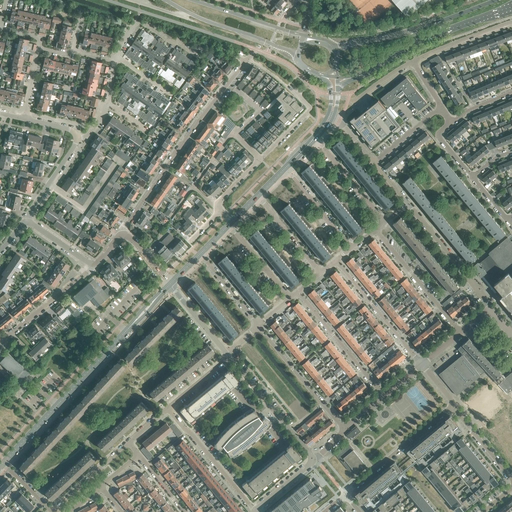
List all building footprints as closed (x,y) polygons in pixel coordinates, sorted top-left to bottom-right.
[(279,11),(282,7),(277,2),(275,4),(270,0),(268,0),(268,1),(279,11)] [(392,0),(408,17),(424,3),(427,7),(432,2),(430,0),(392,0)] [(278,12),(279,11),(268,1),(266,3),(270,6),(272,8),(270,10),(276,15),(276,14),(277,14),(279,12),(278,12)] [(15,22),(16,20),(18,10),(12,9),(10,17),(7,16),(6,22),(11,23),(12,22),(15,22)] [(27,23),(29,13),(23,11),(19,29),(22,30),(24,24),(23,24),(23,22),(27,23)] [(35,24),(38,25),(40,17),(40,15),(34,14),(30,32),(33,32),(35,26),(34,26),(35,24)] [(45,18),(41,35),(44,36),(46,30),(45,30),(45,28),(49,29),(51,19),(45,18)] [(72,27),(71,27),(68,26),(65,26),(62,25),(61,30),(73,33),(73,31),(71,30),(72,27)] [(133,42),(140,47),(149,34),(148,34),(149,33),(147,32),(147,33),(144,31),(142,30),(138,34),(143,38),(141,41),(136,38),(133,42)] [(503,31),(504,35),(507,41),(511,39),(511,31),(507,33),(505,30),(503,31)] [(88,45),(89,43),(90,35),(88,35),(88,33),(87,31),(85,31),(84,38),(81,37),(79,45),(84,46),(85,44),(88,45)] [(494,34),(496,38),(498,44),(507,41),(504,35),(499,37),(497,33),(494,34)] [(102,35),(96,34),(92,52),(95,52),(97,46),(96,46),(96,45),(100,45),(102,35)] [(145,45),(148,41),(153,44),(156,40),(154,38),(151,36),(152,35),(150,34),(150,35),(149,34),(140,47),(147,52),(150,48),(145,45)] [(58,42),(70,44),(71,42),(69,41),(69,38),(60,36),(58,41),(58,42)] [(488,36),(486,37),(487,41),(490,47),(498,44),(496,38),(491,40),(488,36)] [(107,37),(103,54),(106,55),(108,49),(107,49),(108,47),(111,48),(113,38),(107,37)] [(18,44),(36,48),(36,45),(30,43),(30,44),(29,44),(29,40),(19,38),(18,44)] [(478,40),(479,44),(481,51),(490,47),(487,41),(482,43),(480,39),(478,40)] [(155,51),(150,48),(147,52),(155,57),(163,44),(163,43),(162,42),(161,43),(158,41),(156,40),(153,44),(157,47),(155,51)] [(70,47),(70,44),(58,42),(58,41),(57,41),(56,47),(54,46),(53,49),(59,51),(60,48),(66,49),(66,46),(70,47)] [(140,47),(133,42),(131,46),(135,49),(133,53),(128,49),(125,54),(127,55),(127,56),(130,58),(129,58),(131,60),(131,59),(132,59),(140,47)] [(472,43),(469,43),(471,47),(473,54),(481,51),(479,44),(474,46),(472,43)] [(163,44),(155,57),(162,62),(164,58),(160,55),(162,51),(167,54),(170,50),(168,48),(165,46),(166,45),(164,44),(164,45),(163,44)] [(461,47),(462,51),(465,57),(473,54),(471,47),(465,49),(463,46),(461,47)] [(145,56),(147,52),(140,47),(132,59),(132,60),(133,61),(134,61),(137,63),(137,62),(139,64),(142,59),(138,56),(140,52),(145,56)] [(26,55),(25,54),(25,51),(26,51),(17,49),(16,49),(14,54),(32,58),(33,55),(27,54),(26,55)] [(165,60),(166,61),(173,66),(182,53),(181,53),(182,52),(180,51),(180,52),(177,50),(174,49),(171,53),(176,57),(173,60),(167,56),(165,60)] [(455,49),(452,50),(454,54),(456,60),(465,57),(462,51),(457,53),(455,49)] [(147,52),(145,56),(150,59),(147,62),(142,59),(139,64),(141,65),(141,66),(144,68),(143,68),(145,69),(146,69),(155,57),(147,52)] [(448,63),(456,60),(454,54),(448,56),(446,52),(444,53),(445,57),(448,63)] [(178,64),(181,60),(185,63),(189,59),(186,57),(187,57),(184,55),(184,54),(183,53),(182,54),(182,53),(173,66),(180,71),(183,67),(178,64)] [(45,68),(48,69),(50,60),(50,59),(47,58),(48,56),(42,55),(41,61),(44,62),(42,67),(43,67),(43,68),(43,69),(44,70),(45,69),(45,68)] [(53,71),(57,56),(54,56),(53,61),(50,60),(48,69),(48,70),(53,71)] [(159,65),(162,62),(155,57),(146,69),(147,69),(146,70),(148,71),(148,70),(151,72),(153,74),(157,69),(152,66),(154,62),(159,65)] [(218,57),(217,59),(229,69),(231,68),(232,66),(233,65),(226,60),(225,62),(218,57)] [(65,58),(64,63),(61,63),(59,72),(64,74),(68,59),(65,58)] [(183,67),(180,71),(187,76),(196,63),(195,63),(196,62),(194,61),(194,62),(191,60),(189,59),(185,63),(190,66),(188,70),(183,67)] [(229,69),(217,59),(215,61),(219,64),(221,66),(220,68),(226,73),(227,73),(228,71),(229,69)] [(24,66),(22,65),(23,62),(13,60),(12,66),(29,70),(30,67),(24,65),(24,66)] [(101,63),(92,60),(90,66),(108,70),(109,67),(102,66),(101,66),(101,63)] [(165,78),(173,66),(166,61),(163,65),(168,68),(165,72),(161,68),(158,73),(160,74),(160,75),(163,77),(162,77),(164,78),(165,78)] [(440,66),(441,66),(443,64),(442,61),(439,63),(438,64),(436,65),(433,67),(432,67),(437,75),(443,71),(440,66)] [(76,65),(72,64),(72,65),(70,74),(76,75),(78,65),(79,63),(76,63),(76,65)] [(218,67),(216,65),(214,68),(212,70),(216,73),(222,78),(222,77),(223,77),(224,76),(225,74),(218,68),(217,68),(218,67)] [(170,81),(172,83),(175,78),(170,75),(173,71),(178,75),(180,71),(173,66),(165,78),(165,79),(166,80),(167,80),(170,82),(170,81)] [(254,77),(253,79),(260,70),(259,70),(256,68),(255,68),(253,67),(253,66),(252,67),(247,76),(251,78),(251,76),(252,77),(253,76),(254,77)] [(447,69),(443,71),(437,75),(442,83),(448,79),(445,74),(448,71),(447,69)] [(221,80),(221,79),(222,78),(216,73),(212,70),(209,74),(218,82),(219,81),(220,81),(221,80)] [(260,70),(253,79),(257,82),(258,80),(259,81),(259,80),(260,81),(259,83),(266,74),(262,72),(262,73),(259,71),(260,70)] [(178,88),(179,88),(187,76),(180,71),(178,75),(182,78),(180,81),(175,78),(172,83),(174,84),(174,85),(177,87),(176,87),(178,88)] [(23,77),(24,74),(20,73),(14,72),(13,78),(18,79),(18,82),(24,83),(25,78),(23,77)] [(89,77),(106,82),(107,79),(101,77),(101,78),(99,77),(100,74),(99,74),(90,72),(89,77)] [(123,93),(126,89),(134,77),(134,76),(134,75),(133,74),(132,75),(129,73),(127,72),(124,76),(128,80),(126,83),(123,82),(118,89),(121,92),(123,93)] [(266,75),(266,74),(259,83),(263,86),(264,85),(265,85),(266,86),(265,87),(265,88),(272,79),(269,76),(268,77),(266,75)] [(204,79),(208,82),(214,87),(215,86),(216,85),(217,83),(212,78),(211,79),(207,75),(204,79)] [(138,86),(141,82),(139,80),(136,78),(137,77),(135,76),(135,77),(134,77),(126,89),(133,94),(135,90),(131,87),(133,83),(138,86)] [(508,76),(503,78),(505,85),(511,83),(508,76)] [(419,111),(428,103),(411,84),(412,83),(407,77),(390,91),(389,91),(381,98),(383,101),(388,107),(400,97),(400,96),(404,93),(419,111)] [(451,77),(448,79),(442,83),(447,90),(453,86),(450,82),(453,79),(451,77)] [(503,78),(497,81),(500,87),(505,85),(503,78)] [(272,79),(265,88),(268,90),(269,89),(270,90),(271,89),(272,90),(270,92),(271,92),(278,84),(275,81),(274,82),(272,80),(272,79)] [(43,84),(42,87),(52,89),(54,84),(44,81),(42,81),(41,83),(43,84)] [(500,87),(497,81),(492,83),(495,89),(500,87)] [(143,83),(141,82),(138,86),(143,90),(140,93),(135,90),(133,94),(140,99),(148,86),(148,85),(147,84),(146,85),(143,83)] [(213,88),(214,87),(208,82),(205,86),(210,91),(212,90),(213,89),(213,88)] [(98,89),(97,89),(97,85),(88,83),(86,88),(86,89),(104,93),(105,90),(99,88),(98,89)] [(193,83),(191,85),(197,89),(207,96),(208,94),(209,94),(210,93),(210,92),(200,85),(198,87),(193,83)] [(492,83),(487,85),(489,92),(495,89),(492,83)] [(275,97),(275,98),(284,89),(281,86),(280,87),(278,85),(278,84),(271,92),(274,95),(275,94),(276,95),(276,94),(277,95),(275,97)] [(456,84),(453,86),(447,90),(452,98),(458,94),(455,89),(458,86),(456,84)] [(489,92),(487,85),(481,87),(484,94),(489,92)] [(140,99),(147,104),(150,100),(145,97),(147,93),(152,96),(155,92),(153,90),(150,88),(151,87),(149,86),(149,87),(148,86),(140,99)] [(470,92),(473,99),(479,96),(476,90),(475,87),(472,88),(474,91),(470,92)] [(481,87),(476,90),(479,96),(484,94),(481,87)] [(103,96),(104,93),(86,89),(86,88),(83,88),(81,93),(91,96),(92,92),(97,94),(103,96)] [(206,98),(207,97),(207,96),(197,89),(196,91),(195,91),(191,88),(190,89),(194,93),(204,100),(205,98),(206,98)] [(130,98),(133,94),(126,89),(123,93),(121,96),(117,101),(118,102),(117,102),(119,103),(122,105),(122,104),(124,106),(127,101),(125,99),(125,98),(125,97),(124,96),(125,94),(130,98)] [(283,111),(277,116),(279,119),(280,119),(286,125),(285,124),(286,123),(287,124),(290,121),(289,120),(290,119),(291,120),(294,117),(293,116),(297,112),(298,113),(297,112),(302,108),(303,106),(301,104),(300,106),(294,100),(294,99),(292,97),(293,96),(292,97),(289,94),(289,95),(287,94),(288,93),(285,90),(284,91),(283,90),(284,89),(275,98),(281,103),(277,107),(281,110),(282,110),(283,111)] [(6,101),(9,101),(11,92),(6,90),(3,102),(5,103),(6,101)] [(41,95),(40,98),(50,100),(51,95),(39,92),(39,94),(41,95)] [(154,103),(150,100),(147,104),(154,109),(162,96),(162,95),(161,94),(160,95),(158,93),(157,93),(155,92),(152,96),(157,99),(154,103)] [(461,92),(458,94),(452,98),(457,105),(463,102),(463,101),(463,102),(459,97),(463,94),(461,92)] [(193,94),(196,97),(195,99),(201,104),(202,104),(203,102),(202,102),(204,100),(194,93),(193,94)] [(22,95),(17,94),(16,94),(14,106),(16,107),(17,105),(20,105),(21,100),(24,100),(25,94),(22,94),(22,95)] [(133,94),(130,98),(135,101),(132,105),(127,101),(124,106),(127,107),(126,108),(129,110),(130,111),(131,111),(140,99),(133,94)] [(165,97),(164,96),(163,97),(162,96),(154,109),(161,114),(164,110),(159,107),(162,103),(166,106),(169,102),(167,100),(165,98),(165,97)] [(189,107),(196,112),(197,109),(198,108),(188,100),(185,97),(183,99),(188,103),(186,105),(189,107)] [(190,98),(188,100),(198,108),(199,106),(200,106),(201,105),(201,104),(195,99),(193,101),(190,98)] [(144,107),(147,104),(140,99),(131,111),(132,112),(131,112),(133,113),(136,115),(136,114),(139,116),(142,111),(137,108),(140,104),(144,107)] [(353,118),(350,120),(352,123),(353,122),(353,123),(356,127),(358,129),(361,133),(363,135),(366,139),(368,141),(372,146),(378,142),(380,140),(381,139),(373,130),(367,123),(366,121),(364,119),(367,116),(370,121),(374,118),(383,111),(384,112),(386,110),(385,109),(378,100),(377,101),(375,103),(373,104),(371,106),(369,108),(367,109),(366,110),(365,109),(362,112),(360,113),(361,115),(360,115),(356,118),(355,117),(353,118)] [(504,101),(501,102),(504,111),(507,110),(509,113),(511,112),(510,109),(508,103),(506,103),(504,101)] [(498,114),(504,111),(501,102),(497,104),(498,107),(496,108),(498,114)] [(46,111),(47,106),(35,103),(35,105),(37,106),(36,109),(46,111)] [(61,105),(61,107),(60,110),(57,109),(56,115),(61,117),(61,115),(65,116),(65,114),(67,106),(61,104),(61,105)] [(147,104),(144,107),(149,111),(146,114),(142,111),(139,116),(141,117),(141,118),(143,120),(144,121),(145,121),(154,109),(147,104)] [(180,105),(179,107),(192,116),(193,115),(195,112),(189,108),(187,110),(183,107),(180,105)] [(78,107),(73,106),(70,118),(72,118),(73,116),(76,117),(78,107)] [(492,106),(489,107),(492,116),(498,114),(496,108),(494,108),(492,106)] [(181,115),(183,116),(189,120),(190,120),(190,119),(190,118),(192,116),(179,107),(178,109),(183,113),(181,115)] [(492,116),(489,107),(485,109),(486,112),(484,113),(487,118),(492,116)] [(87,121),(88,116),(88,113),(89,111),(84,110),(84,109),(81,121),(83,122),(84,120),(87,121)] [(159,117),(161,114),(154,109),(145,121),(146,121),(145,122),(147,123),(147,122),(150,124),(151,124),(153,126),(156,121),(151,118),(154,114),(159,117)] [(480,111),(477,112),(481,121),(487,118),(484,113),(482,113),(480,111)] [(213,115),(214,115),(213,116),(222,123),(229,128),(225,132),(228,135),(235,125),(223,113),(221,115),(216,112),(215,113),(213,115)] [(481,121),(477,112),(473,114),(475,117),(472,118),(475,124),(475,123),(481,121)] [(189,120),(183,116),(181,117),(177,115),(175,114),(174,115),(176,116),(186,124),(187,122),(188,122),(189,121),(189,120)] [(177,123),(183,128),(183,127),(184,127),(185,126),(184,126),(186,124),(176,116),(175,118),(176,119),(175,121),(177,123)] [(219,126),(222,123),(213,116),(212,117),(212,116),(211,118),(211,119),(210,119),(219,126)] [(109,125),(112,128),(117,120),(117,119),(116,118),(115,119),(112,117),(105,127),(107,128),(109,125)] [(182,129),(183,128),(177,123),(171,119),(170,121),(176,125),(174,127),(180,132),(180,131),(181,131),(182,130),(182,129)] [(217,130),(219,126),(210,119),(210,120),(209,120),(208,122),(208,123),(217,130)] [(272,122),(274,124),(281,130),(280,129),(282,127),(283,128),(286,125),(280,119),(279,119),(278,120),(277,120),(276,119),(272,122)] [(116,130),(114,133),(115,134),(123,124),(120,122),(120,121),(118,120),(118,121),(117,120),(112,128),(116,130)] [(463,120),(460,123),(466,130),(471,126),(472,126),(467,121),(465,122),(463,120)] [(457,125),(459,128),(457,129),(461,134),(466,130),(460,123),(457,125)] [(119,133),(123,135),(128,128),(127,127),(128,127),(127,126),(126,126),(123,124),(115,134),(117,136),(119,133)] [(205,126),(204,128),(213,135),(215,133),(213,131),(214,129),(207,124),(207,125),(206,125),(205,126)] [(268,129),(269,130),(269,129),(276,136),(276,135),(275,135),(277,132),(278,133),(281,130),(274,124),(273,125),(272,125),(271,126),(271,125),(268,128),(268,129)] [(132,133),(133,131),(130,129),(130,128),(129,127),(128,128),(123,135),(126,137),(124,141),(126,142),(132,133)] [(215,133),(213,135),(204,128),(203,129),(202,130),(201,131),(201,132),(206,135),(208,137),(210,135),(214,138),(217,135),(215,133)] [(453,128),(450,131),(457,138),(461,134),(457,129),(456,131),(453,128)] [(165,131),(167,132),(176,138),(177,136),(179,134),(178,134),(172,129),(171,132),(167,129),(165,131)] [(263,134),(264,135),(270,141),(270,140),(272,138),(275,136),(276,136),(269,129),(269,130),(268,131),(267,130),(266,131),(263,134)] [(7,144),(13,145),(16,132),(10,130),(8,137),(5,137),(3,146),(6,147),(7,144)] [(457,138),(450,131),(447,133),(449,136),(447,137),(452,143),(452,142),(457,138)] [(23,133),(16,132),(13,145),(19,147),(19,150),(22,150),(24,141),(21,140),(23,133)] [(166,134),(162,132),(161,133),(173,142),(174,140),(175,140),(176,138),(167,132),(166,134)] [(199,134),(198,136),(207,143),(209,141),(204,137),(206,135),(201,132),(200,133),(199,134)] [(418,133),(416,134),(419,138),(423,143),(430,137),(426,132),(425,132),(426,132),(421,136),(418,133)] [(135,135),(132,133),(126,142),(125,143),(127,145),(129,142),(132,144),(137,137),(137,136),(137,135),(136,135),(135,135)] [(166,139),(164,141),(170,146),(170,145),(171,145),(172,144),(173,142),(161,133),(160,133),(159,135),(166,139)] [(26,145),(32,147),(35,136),(28,134),(27,141),(24,140),(24,141),(22,150),(21,151),(25,152),(26,145)] [(94,140),(101,145),(103,146),(105,143),(107,144),(108,142),(98,135),(95,138),(94,139),(94,140)] [(258,140),(259,140),(265,146),(264,145),(267,143),(267,144),(270,141),(264,135),(262,136),(262,135),(261,136),(260,135),(257,138),(258,140)] [(38,150),(40,150),(41,151),(43,144),(40,144),(41,137),(35,136),(32,147),(38,148),(38,150)] [(138,137),(137,137),(132,144),(136,146),(134,149),(135,151),(143,140),(139,138),(140,137),(138,136),(138,137)] [(204,147),(207,143),(198,136),(197,137),(196,137),(195,138),(195,139),(195,140),(200,143),(204,147)] [(505,137),(500,139),(503,145),(508,143),(505,137)] [(409,140),(412,143),(416,148),(423,143),(419,138),(414,141),(411,139),(409,140)] [(46,150),(51,151),(53,140),(47,139),(46,144),(43,143),(43,144),(41,151),(41,152),(46,153),(46,150)] [(170,146),(164,141),(163,140),(161,143),(156,139),(155,141),(167,150),(169,148),(170,147),(170,146)] [(497,148),(503,145),(500,139),(494,141),(497,147),(497,148)] [(51,151),(52,151),(55,154),(60,155),(61,148),(58,147),(60,142),(53,140),(51,151)] [(93,142),(90,146),(92,147),(101,153),(102,151),(99,149),(101,145),(94,140),(94,141),(93,140),(92,142),(93,142)] [(166,151),(167,150),(155,141),(154,140),(153,142),(158,146),(156,148),(165,154),(167,151),(166,151)] [(265,146),(259,140),(258,140),(257,141),(256,141),(256,142),(254,140),(251,144),(259,151),(260,152),(260,151),(259,151),(261,148),(262,149),(265,146)] [(340,154),(344,159),(351,153),(341,140),(336,144),(335,144),(334,145),(335,145),(333,146),(338,152),(337,152),(339,154),(340,154)] [(202,147),(199,144),(194,141),(193,143),(192,143),(191,144),(191,145),(199,151),(202,147)] [(497,147),(494,141),(485,145),(489,150),(491,149),(492,149),(494,148),(496,147),(497,147)] [(404,144),(402,146),(405,149),(409,154),(416,148),(412,143),(407,147),(404,144)] [(201,152),(199,151),(191,145),(190,148),(189,148),(188,149),(188,150),(193,154),(195,155),(197,152),(200,154),(201,152)] [(485,145),(481,149),(485,154),(490,151),(489,150),(485,145)] [(163,157),(165,155),(155,148),(153,150),(147,146),(146,148),(151,152),(161,159),(163,157)] [(103,154),(101,153),(92,147),(90,150),(89,150),(88,151),(89,152),(96,157),(98,159),(101,155),(102,156),(103,154)] [(395,152),(398,155),(402,160),(409,154),(405,149),(400,153),(397,150),(395,152)] [(485,154),(481,149),(476,153),(481,158),(485,154)] [(186,152),(184,155),(189,158),(192,160),(195,155),(193,154),(188,150),(186,152)] [(243,154),(240,158),(246,164),(250,160),(247,157),(249,155),(244,150),(242,152),(243,154)] [(8,155),(1,154),(0,159),(0,160),(11,163),(12,156),(19,158),(20,155),(8,152),(8,155)] [(97,163),(94,161),(96,157),(89,152),(88,153),(88,152),(87,154),(85,157),(96,165),(97,163)] [(151,152),(149,156),(159,162),(160,161),(160,160),(161,159),(151,152)] [(362,165),(351,153),(344,159),(348,164),(347,165),(349,167),(350,166),(354,172),(362,165)] [(476,153),(472,156),(476,162),(481,158),(476,153)] [(141,156),(146,159),(156,166),(157,164),(158,165),(159,163),(159,162),(149,156),(147,158),(143,155),(141,156)] [(183,157),(181,159),(188,164),(195,169),(197,167),(190,162),(192,160),(189,158),(184,155),(183,157)] [(395,166),(402,160),(398,155),(393,159),(390,156),(388,157),(391,161),(395,166)] [(155,168),(156,166),(146,159),(141,156),(140,158),(146,163),(145,165),(153,170),(154,170),(155,168)] [(435,161),(433,162),(441,172),(449,166),(446,162),(446,161),(445,159),(444,160),(441,156),(435,161)] [(472,156),(467,160),(472,166),(476,162),(472,156)] [(94,166),(96,165),(85,157),(83,161),(82,160),(81,162),(82,162),(81,163),(89,168),(91,164),(94,166)] [(240,158),(236,162),(242,168),(246,164),(240,158)] [(179,162),(178,164),(183,168),(185,169),(188,164),(181,159),(181,160),(180,160),(179,161),(179,162)] [(506,170),(511,167),(509,161),(507,162),(506,159),(502,161),(506,170)] [(9,169),(11,163),(0,160),(0,166),(5,168),(4,171),(7,171),(16,174),(16,171),(9,169)] [(388,171),(395,166),(391,161),(387,164),(383,161),(381,163),(384,166),(388,172),(388,171)] [(500,172),(506,170),(502,161),(499,162),(500,165),(498,166),(500,172)] [(34,168),(43,170),(45,164),(36,162),(34,168)] [(238,172),(242,168),(236,162),(232,166),(238,172)] [(78,168),(88,175),(90,173),(86,171),(89,168),(81,163),(80,163),(80,164),(80,165),(78,168)] [(152,172),(153,170),(145,165),(143,163),(142,165),(146,168),(144,170),(151,174),(152,172)] [(180,172),(183,168),(178,164),(178,165),(177,165),(176,166),(176,167),(175,169),(180,172)] [(222,164),(220,166),(229,176),(231,173),(234,176),(238,172),(232,166),(228,170),(222,164)] [(136,174),(146,181),(150,176),(140,169),(136,167),(134,170),(127,165),(125,167),(132,173),(133,172),(136,174)] [(365,184),(372,178),(362,165),(354,172),(359,177),(358,178),(360,180),(360,179),(365,184)] [(217,169),(223,174),(219,178),(225,185),(230,181),(227,178),(229,176),(220,166),(217,169)] [(308,180),(313,185),(320,179),(310,166),(304,170),(303,171),(302,172),(307,177),(306,178),(307,180),(308,180)] [(445,177),(449,182),(457,175),(454,171),(453,169),(452,170),(449,166),(441,172),(445,177)] [(42,176),(43,170),(34,168),(33,174),(42,176)] [(87,177),(88,175),(78,168),(76,171),(75,171),(74,172),(75,173),(74,173),(82,178),(84,175),(87,177)] [(489,170),(486,172),(492,180),(497,176),(493,171),(491,172),(489,170)] [(485,177),(483,179),(487,184),(492,180),(486,172),(483,175),(485,177)] [(82,184),(79,182),(82,178),(74,173),(74,174),(73,173),(72,175),(73,175),(71,178),(79,184),(81,186),(82,184)] [(18,184),(21,184),(32,187),(32,186),(33,186),(34,182),(33,182),(33,181),(25,179),(26,176),(19,174),(18,174),(18,178),(19,178),(18,184)] [(171,174),(168,179),(173,182),(178,186),(181,181),(171,174)] [(188,183),(191,180),(182,174),(180,177),(188,183)] [(457,175),(449,182),(458,191),(465,185),(462,181),(462,180),(461,179),(460,179),(457,175)] [(127,181),(131,184),(137,189),(140,185),(142,187),(143,186),(144,185),(144,184),(146,182),(137,176),(133,181),(132,179),(130,181),(128,179),(127,181)] [(78,186),(79,184),(71,178),(69,177),(66,180),(65,181),(65,182),(72,187),(75,184),(78,186)] [(409,190),(413,194),(420,189),(410,177),(403,183),(407,188),(408,190),(409,190)] [(221,189),(225,185),(219,178),(215,182),(221,189)] [(371,192),(375,197),(383,191),(372,178),(365,184),(369,189),(368,190),(370,192),(371,192)] [(171,185),(173,182),(168,179),(164,184),(170,187),(172,189),(173,187),(171,185)] [(318,193),(319,192),(323,197),(331,191),(320,179),(313,185),(317,190),(316,191),(318,193)] [(73,193),(70,191),(72,187),(65,182),(65,183),(64,182),(63,184),(61,188),(72,195),(73,193)] [(211,186),(217,193),(221,189),(215,182),(211,186)] [(172,189),(170,187),(164,184),(163,183),(161,186),(162,187),(161,189),(166,192),(168,194),(172,189)] [(30,193),(32,187),(21,184),(20,190),(30,193)] [(126,190),(136,197),(139,192),(136,190),(137,189),(131,184),(128,188),(125,186),(124,188),(126,190)] [(458,191),(466,201),(473,195),(470,191),(470,190),(469,189),(468,189),(465,185),(458,191)] [(213,197),(217,193),(211,186),(209,189),(207,187),(203,191),(208,196),(210,194),(213,197)] [(167,196),(164,195),(166,192),(161,189),(160,188),(158,191),(159,191),(157,193),(163,197),(170,202),(171,200),(166,197),(167,196)] [(418,201),(422,206),(429,200),(420,189),(413,194),(417,199),(416,200),(417,202),(418,201)] [(133,201),(136,197),(126,190),(123,194),(133,201)] [(10,195),(9,201),(20,204),(21,197),(16,196),(17,193),(8,191),(7,194),(10,195)] [(329,205),(334,210),(341,204),(331,191),(323,197),(327,203),(328,206),(329,205)] [(383,191),(375,197),(380,202),(379,203),(381,205),(381,204),(386,210),(387,209),(388,208),(393,203),(383,191)] [(159,202),(163,197),(157,193),(154,198),(159,202)] [(130,205),(133,201),(123,194),(122,196),(120,194),(118,197),(130,205)] [(466,201),(474,211),(481,205),(478,201),(479,200),(477,198),(476,199),(473,195),(466,201)] [(118,203),(127,209),(130,205),(118,197),(118,196),(116,198),(119,200),(118,203)] [(158,209),(161,204),(159,202),(154,198),(150,203),(158,209)] [(507,209),(511,205),(507,199),(503,203),(507,209)] [(200,207),(197,210),(204,217),(209,212),(205,208),(204,208),(203,207),(206,205),(201,200),(196,204),(200,207)] [(429,200),(422,206),(426,211),(427,213),(428,213),(432,217),(439,212),(429,200)] [(8,208),(18,210),(20,204),(9,201),(8,208)] [(115,209),(123,215),(126,210),(115,202),(113,204),(115,206),(113,208),(115,209)] [(287,219),(288,218),(292,223),(299,217),(289,204),(284,209),(284,208),(283,209),(281,210),(286,216),(285,217),(287,219)] [(352,216),(351,216),(341,204),(334,210),(338,215),(337,216),(339,218),(340,217),(344,223),(352,216)] [(49,219),(54,212),(51,210),(53,206),(51,205),(44,216),(47,218),(47,219),(48,220),(49,219)] [(97,208),(92,205),(88,211),(93,215),(97,208)] [(474,212),(482,221),(489,214),(486,210),(487,210),(485,208),(485,209),(481,205),(474,211),(474,212)] [(159,212),(153,207),(150,212),(156,216),(159,212)] [(5,210),(0,208),(0,218),(8,221),(10,214),(3,213),(4,210),(5,210)] [(196,217),(200,221),(204,217),(197,210),(195,212),(192,209),(187,213),(192,218),(195,215),(196,217)] [(139,217),(150,224),(151,222),(147,220),(151,215),(144,210),(143,213),(142,213),(139,217)] [(60,214),(62,212),(60,211),(58,214),(54,212),(49,219),(50,220),(49,220),(50,221),(51,221),(54,223),(60,214)] [(113,213),(112,216),(106,211),(104,213),(106,214),(109,216),(117,222),(118,221),(119,221),(120,220),(119,219),(120,218),(113,213)] [(162,212),(162,213),(158,216),(161,220),(160,221),(162,224),(167,220),(168,221),(171,219),(167,216),(162,212)] [(448,223),(439,212),(432,217),(436,222),(435,223),(437,224),(441,229),(448,223)] [(116,224),(117,222),(109,216),(106,214),(104,213),(103,215),(109,219),(107,222),(114,226),(114,225),(115,225),(116,224)] [(190,221),(192,218),(187,213),(183,218),(186,221),(184,223),(191,230),(195,226),(191,222),(190,221)] [(62,215),(60,214),(54,223),(53,224),(56,227),(56,228),(57,229),(58,228),(63,221),(60,218),(62,215)] [(482,221),(490,230),(497,224),(494,220),(495,219),(493,218),(489,214),(482,221)] [(91,217),(90,219),(89,220),(97,225),(101,220),(93,215),(92,216),(91,217)] [(362,229),(352,216),(344,223),(348,228),(348,229),(349,231),(350,230),(355,236),(356,234),(356,235),(357,234),(362,229)] [(151,225),(150,224),(139,217),(136,222),(137,222),(135,224),(141,229),(145,223),(147,224),(146,225),(151,228),(152,226),(151,225)] [(298,231),(302,236),(310,230),(299,217),(292,223),(296,229),(295,229),(297,231),(298,231)] [(403,235),(411,229),(401,217),(393,223),(398,228),(397,229),(399,231),(399,230),(403,235)] [(7,227),(8,221),(0,218),(0,228),(4,229),(1,228),(2,226),(7,227)] [(69,220),(67,223),(63,221),(58,228),(59,229),(58,229),(60,230),(61,230),(64,232),(71,221),(69,220)] [(73,223),(71,221),(64,232),(67,234),(67,235),(68,236),(68,235),(69,235),(74,228),(71,226),(73,223)] [(183,231),(187,235),(191,230),(184,223),(182,226),(178,222),(174,227),(179,232),(182,229),(183,230),(183,231)] [(447,235),(451,240),(458,235),(454,230),(448,223),(441,229),(445,233),(445,234),(446,236),(447,235)] [(500,239),(499,239),(506,234),(502,230),(503,229),(501,228),(497,224),(490,230),(498,241),(500,239)] [(100,230),(100,231),(107,236),(107,235),(108,235),(109,234),(109,233),(111,231),(106,227),(103,225),(100,230)] [(150,230),(157,235),(160,232),(153,226),(150,230)] [(80,227),(77,230),(74,228),(69,235),(69,236),(70,237),(71,237),(74,239),(81,229),(80,227)] [(99,233),(100,231),(100,230),(96,228),(94,230),(97,232),(93,238),(101,244),(102,243),(103,242),(103,241),(105,238),(99,233)] [(409,242),(413,247),(420,241),(411,229),(403,235),(407,240),(408,242),(409,242)] [(261,249),(268,243),(258,230),(257,231),(252,234),(251,235),(250,236),(255,242),(254,243),(256,245),(256,244),(261,249)] [(309,243),(313,249),(320,242),(310,230),(302,236),(307,241),(306,242),(308,244),(309,243)] [(78,236),(81,239),(82,239),(84,236),(88,238),(90,236),(82,231),(78,236)] [(161,242),(161,241),(160,241),(159,241),(159,242),(155,245),(159,249),(157,251),(158,251),(160,254),(164,259),(166,257),(168,259),(167,259),(168,259),(173,254),(172,253),(174,251),(177,255),(177,254),(179,253),(180,254),(181,254),(180,254),(185,249),(187,246),(187,247),(187,246),(181,240),(180,240),(181,240),(172,249),(170,247),(168,249),(166,246),(174,238),(169,233),(161,242)] [(467,246),(458,235),(451,240),(455,245),(454,246),(456,247),(460,252),(467,246)] [(24,248),(26,245),(30,247),(35,240),(34,239),(35,239),(33,238),(29,236),(22,247),(24,248)] [(508,238),(507,237),(489,252),(489,253),(490,252),(491,254),(479,264),(478,262),(472,267),(473,268),(473,269),(480,277),(481,277),(482,277),(483,276),(501,297),(500,298),(511,313),(511,240),(511,242),(507,238),(508,238)] [(35,240),(30,247),(33,250),(31,253),(33,254),(40,243),(37,241),(37,240),(36,239),(35,240)] [(90,239),(85,247),(95,253),(100,246),(90,239)] [(369,244),(372,249),(378,244),(374,240),(369,244)] [(420,241),(413,247),(417,252),(416,252),(418,254),(422,259),(430,252),(420,241)] [(326,259),(331,255),(320,242),(313,249),(317,254),(316,255),(318,257),(319,256),(324,261),(325,260),(326,260),(326,259)] [(43,246),(40,243),(33,254),(35,255),(35,254),(39,256),(40,254),(45,247),(45,246),(44,245),(43,246)] [(279,256),(268,243),(261,249),(265,254),(264,255),(266,257),(267,257),(271,262),(279,256)] [(376,253),(382,249),(378,244),(372,249),(376,253)] [(470,263),(477,258),(467,246),(460,252),(464,256),(464,257),(465,259),(466,258),(470,263)] [(46,247),(45,247),(40,254),(39,256),(42,259),(42,260),(45,262),(51,253),(50,252),(51,251),(47,249),(48,248),(46,247)] [(385,253),(382,249),(376,253),(380,257),(385,253)] [(119,254),(118,255),(127,265),(131,261),(132,263),(135,261),(129,254),(127,256),(123,251),(122,252),(121,251),(118,253),(119,254)] [(428,265),(432,270),(440,264),(430,252),(422,259),(426,263),(426,264),(428,266),(428,265)] [(13,258),(12,258),(20,263),(22,260),(25,262),(27,263),(28,261),(16,253),(14,256),(13,256),(12,257),(13,258)] [(389,257),(386,254),(385,253),(380,257),(384,262),(389,257)] [(116,267),(121,272),(124,270),(122,269),(127,265),(118,255),(117,255),(114,257),(114,258),(113,259),(118,264),(115,266),(116,267)] [(225,270),(230,275),(237,269),(226,256),(219,262),(223,268),(224,270),(224,271),(225,270)] [(282,274),(289,268),(279,256),(271,262),(276,267),(275,268),(277,270),(277,269),(282,274)] [(393,262),(389,257),(384,262),(387,266),(393,262)] [(22,265),(20,263),(12,258),(12,259),(11,258),(10,260),(11,260),(9,264),(19,271),(21,272),(22,270),(20,269),(19,268),(22,265)] [(352,258),(346,263),(350,267),(356,263),(352,258)] [(69,266),(61,260),(58,266),(65,271),(69,266)] [(354,272),(359,267),(357,265),(360,263),(358,261),(356,263),(350,267),(354,272)] [(393,263),(393,262),(387,266),(385,268),(386,270),(387,270),(389,268),(391,271),(396,266),(393,263)] [(18,273),(19,271),(9,264),(7,267),(6,266),(5,268),(5,269),(12,274),(15,270),(18,273)] [(116,267),(114,269),(110,264),(109,265),(109,264),(106,266),(106,267),(106,268),(114,278),(118,275),(120,276),(122,274),(121,272),(116,267)] [(438,277),(442,282),(449,276),(440,264),(432,270),(436,275),(437,277),(438,277)] [(62,276),(65,271),(58,266),(54,271),(62,276)] [(391,271),(395,275),(400,271),(396,266),(391,271)] [(358,276),(363,272),(359,267),(354,272),(358,276)] [(110,282),(114,278),(106,268),(105,269),(104,268),(101,270),(102,271),(101,272),(105,277),(103,279),(108,286),(111,283),(110,282)] [(300,281),(289,268),(282,274),(286,280),(285,280),(287,283),(288,282),(292,287),(294,286),(295,285),(300,281)] [(1,274),(3,276),(3,275),(12,281),(13,279),(10,277),(12,274),(5,269),(4,269),(3,270),(4,271),(1,274)] [(248,281),(237,269),(230,275),(234,280),(233,281),(235,283),(236,282),(240,288),(248,281)] [(365,270),(363,272),(358,276),(361,280),(367,276),(364,273),(367,272),(367,271),(365,270)] [(62,276),(54,271),(51,276),(58,281),(62,276)] [(331,276),(334,280),(340,276),(336,271),(331,276)] [(398,280),(404,275),(400,271),(395,275),(392,277),(394,279),(396,277),(398,280)] [(3,276),(1,279),(0,278),(0,279),(0,280),(7,286),(10,282),(13,284),(14,283),(12,281),(3,275),(3,276)] [(51,276),(47,281),(50,284),(54,286),(58,281),(51,276)] [(99,276),(95,280),(103,289),(107,285),(99,276)] [(344,280),(340,276),(334,280),(338,285),(344,280)] [(367,276),(361,280),(365,285),(370,280),(373,279),(371,277),(369,279),(367,276)] [(459,287),(449,276),(442,282),(446,287),(445,287),(447,289),(451,294),(459,287)] [(405,287),(410,283),(406,278),(401,283),(403,286),(401,287),(401,288),(402,289),(405,287)] [(74,295),(73,296),(81,306),(93,296),(93,297),(95,299),(100,305),(113,293),(107,287),(103,290),(93,279),(90,282),(89,282),(75,295),(74,294),(74,295)] [(5,289),(7,286),(0,280),(0,288),(5,292),(7,293),(8,294),(9,292),(5,289)] [(347,285),(344,280),(338,285),(340,287),(338,289),(340,291),(342,289),(347,285)] [(374,285),(370,280),(365,285),(369,289),(374,285)] [(246,295),(251,300),(258,294),(248,281),(240,288),(244,293),(244,294),(245,296),(246,295)] [(36,284),(40,288),(45,294),(49,291),(44,285),(42,287),(38,282),(36,284)] [(206,295),(195,282),(187,288),(192,294),(191,295),(193,297),(194,296),(198,301),(206,295)] [(414,287),(410,283),(405,287),(408,292),(414,287)] [(45,294),(40,288),(36,284),(35,285),(38,289),(36,291),(42,298),(44,296),(45,294)] [(346,293),(351,289),(347,285),(342,289),(346,293)] [(376,288),(374,285),(369,289),(372,294),(378,289),(376,288)] [(376,298),(381,294),(379,291),(381,289),(380,287),(378,289),(372,294),(376,298)] [(416,290),(414,287),(408,292),(406,294),(408,296),(404,299),(405,300),(403,301),(404,303),(406,301),(412,296),(417,292),(416,290)] [(355,293),(351,289),(346,293),(349,298),(355,293)] [(309,294),(312,299),(318,294),(314,290),(309,294)] [(31,292),(38,300),(39,299),(39,300),(42,298),(36,291),(34,293),(32,291),(31,292)] [(34,304),(38,300),(31,292),(29,293),(31,296),(29,298),(34,304)] [(421,296),(417,292),(412,296),(406,301),(408,303),(414,298),(416,301),(421,296)] [(349,298),(353,302),(358,298),(355,293),(349,298)] [(261,313),(269,307),(258,294),(251,300),(255,306),(254,306),(256,308),(257,308),(261,313)] [(321,299),(318,294),(312,299),(316,303),(321,299)] [(216,308),(206,295),(198,301),(202,306),(202,307),(203,309),(204,309),(209,314),(216,308)] [(386,310),(391,306),(390,304),(392,302),(391,301),(397,296),(396,295),(394,296),(388,301),(382,306),(386,310)] [(421,296),(416,301),(418,303),(415,305),(415,306),(416,306),(417,307),(419,305),(425,301),(423,299),(421,296)] [(20,297),(19,298),(21,300),(28,309),(31,306),(26,299),(24,301),(20,297)] [(384,297),(379,301),(382,306),(388,301),(384,297)] [(463,297),(461,299),(467,306),(471,302),(467,297),(464,299),(463,297)] [(350,312),(362,302),(358,298),(353,302),(355,304),(352,306),(353,307),(349,310),(350,312)] [(320,308),(325,303),(321,299),(316,303),(320,308)] [(456,302),(462,309),(467,306),(461,299),(456,302)] [(26,310),(28,309),(21,300),(17,303),(19,306),(24,312),(26,310)] [(320,308),(323,312),(329,307),(331,305),(329,303),(327,301),(325,303),(320,308)] [(423,310),(428,305),(425,301),(419,305),(417,307),(418,309),(419,309),(421,307),(423,310)] [(458,313),(462,309),(456,302),(452,306),(458,313)] [(296,312),(302,307),(298,303),(294,306),(293,307),(295,310),(293,311),(293,312),(290,315),(291,316),(294,314),(296,312)] [(67,309),(66,310),(60,304),(54,309),(60,315),(59,316),(62,320),(71,312),(69,311),(68,312),(68,311),(69,310),(67,309)] [(67,309),(69,310),(68,311),(68,312),(69,311),(71,312),(71,313),(76,309),(71,304),(67,309)] [(333,308),(331,310),(329,307),(323,312),(327,316),(332,312),(335,310),(337,308),(338,307),(340,305),(338,304),(333,308)] [(16,318),(20,315),(13,307),(11,305),(10,306),(13,310),(11,312),(16,318)] [(21,314),(22,314),(24,312),(19,306),(17,307),(15,305),(13,307),(20,315),(21,314)] [(424,316),(432,310),(428,305),(423,310),(425,312),(423,314),(423,315),(424,316)] [(168,314),(163,319),(170,326),(183,313),(176,306),(175,306),(176,306),(170,312),(170,311),(168,313),(168,314)] [(359,310),(363,315),(368,310),(365,306),(359,310)] [(390,315),(395,310),(391,306),(386,310),(390,315)] [(459,314),(458,313),(452,306),(447,310),(447,309),(447,310),(447,311),(448,311),(453,317),(456,315),(457,316),(459,314)] [(306,312),(302,307),(296,312),(300,316),(306,312)] [(76,309),(71,313),(76,318),(75,319),(77,322),(84,316),(76,308),(76,309)] [(219,327),(226,320),(216,308),(209,314),(213,319),(212,320),(214,322),(215,321),(219,327)] [(1,309),(0,309),(0,311),(10,323),(14,320),(9,314),(6,316),(1,309)] [(372,314),(368,310),(363,315),(367,319),(372,314)] [(399,315),(395,310),(390,315),(393,319),(399,315)] [(1,320),(6,327),(9,325),(9,324),(10,323),(0,312),(0,314),(3,318),(1,320)] [(300,316),(304,321),(309,316),(306,312),(300,316)] [(327,316),(331,321),(336,316),(332,312),(327,316)] [(50,314),(40,323),(46,329),(49,332),(58,323),(59,324),(61,321),(56,315),(53,318),(50,314)] [(376,319),(372,314),(367,319),(370,323),(376,319)] [(402,319),(399,315),(393,319),(397,324),(402,319)] [(309,316),(304,321),(308,325),(313,321),(309,316)] [(336,316),(331,321),(334,325),(340,321),(336,316)] [(433,321),(431,319),(430,317),(428,318),(432,322),(431,323),(433,325),(430,327),(435,332),(439,328),(435,323),(433,321)] [(435,323),(439,328),(441,327),(442,328),(444,326),(443,325),(444,325),(438,318),(433,321),(435,323)] [(170,326),(163,319),(157,324),(155,326),(156,326),(150,332),(157,339),(170,326)] [(374,328),(379,323),(376,319),(370,323),(374,328)] [(406,324),(402,319),(397,324),(401,328),(406,324)] [(237,333),(226,320),(219,327),(223,332),(222,332),(224,335),(225,334),(230,339),(237,333)] [(276,321),(271,326),(274,330),(280,326),(283,323),(284,322),(283,320),(280,322),(278,324),(276,321)] [(309,331),(311,329),(317,325),(313,321),(308,325),(310,327),(307,329),(307,330),(308,330),(309,331)] [(274,330),(278,334),(283,330),(281,328),(284,325),(283,323),(280,326),(274,330)] [(383,328),(379,323),(374,328),(378,332),(383,328)] [(337,328),(341,333),(346,329),(348,327),(347,325),(344,327),(342,324),(337,328)] [(404,333),(410,328),(406,324),(401,328),(404,333)] [(313,331),(315,334),(320,329),(317,325),(311,329),(309,331),(305,334),(303,336),(305,338),(307,337),(306,336),(310,333),(310,334),(313,331)] [(36,326),(33,328),(29,332),(27,334),(27,336),(30,339),(31,339),(33,338),(34,338),(36,336),(39,339),(43,335),(40,331),(36,326)] [(430,327),(426,330),(430,336),(435,332),(430,327)] [(381,337),(387,332),(383,328),(378,332),(381,337)] [(286,333),(283,330),(278,334),(282,339),(287,335),(289,333),(292,331),(290,329),(288,331),(286,333)] [(316,340),(319,338),(324,334),(320,329),(315,334),(317,336),(315,338),(315,339),(311,342),(312,343),(316,340)] [(350,333),(346,329),(341,333),(344,337),(350,333)] [(430,336),(426,330),(422,334),(426,339),(430,336)] [(143,339),(137,345),(144,351),(157,339),(150,332),(145,337),(144,337),(144,336),(142,339),(143,339)] [(390,337),(387,332),(381,337),(383,339),(381,341),(381,342),(383,343),(385,341),(390,337)] [(352,336),(350,333),(344,337),(348,342),(353,337),(356,336),(354,334),(352,336)] [(328,338),(324,334),(319,338),(316,340),(312,343),(314,345),(317,342),(318,342),(320,340),(322,343),(328,338)] [(422,334),(417,338),(422,343),(426,339),(422,334)] [(291,339),(287,335),(282,339),(285,343),(291,339)] [(356,336),(353,337),(348,342),(352,346),(357,342),(358,341),(356,339),(358,337),(358,336),(357,335),(356,336)] [(416,339),(413,342),(417,347),(418,347),(420,345),(422,343),(417,338),(416,336),(414,338),(416,339)] [(394,341),(390,337),(385,341),(383,343),(382,343),(384,345),(384,346),(387,343),(389,346),(394,341)] [(45,338),(40,343),(29,353),(35,359),(50,344),(45,338)] [(359,344),(357,342),(352,346),(355,351),(367,341),(369,340),(368,338),(362,343),(361,342),(359,344)] [(289,348),(294,343),(291,339),(285,343),(289,348)] [(485,371),(498,384),(505,378),(496,368),(492,364),(468,339),(465,342),(458,349),(463,355),(439,374),(457,395),(481,375),(480,375),(485,371)] [(369,340),(367,341),(355,351),(359,355),(364,351),(363,349),(365,347),(364,346),(368,343),(370,341),(369,340)] [(330,341),(325,346),(327,349),(329,350),(334,346),(330,341)] [(298,348),(294,343),(289,348),(293,352),(298,348)] [(394,343),(391,346),(392,348),(395,352),(402,360),(406,357),(404,355),(405,355),(403,353),(401,351),(399,349),(394,343)] [(208,344),(196,354),(202,362),(207,358),(208,359),(210,357),(209,356),(214,352),(213,351),(215,350),(211,345),(209,346),(208,344)] [(124,358),(131,364),(144,351),(137,345),(132,350),(131,349),(129,351),(129,352),(129,351),(130,352),(125,357),(124,357),(124,358)] [(249,346),(241,353),(291,413),(299,406),(249,346)] [(326,352),(322,356),(324,357),(328,354),(330,352),(332,355),(338,350),(334,346),(329,350),(326,352)] [(296,357),(302,352),(298,348),(293,352),(296,357)] [(304,350),(302,352),(296,357),(300,361),(305,357),(303,354),(306,352),(305,352),(304,350)] [(338,350),(332,355),(334,357),(336,359),(341,355),(338,350)] [(359,355),(363,360),(368,355),(364,351),(359,355)] [(395,352),(391,355),(398,363),(402,360),(395,352)] [(8,353),(0,361),(0,362),(15,377),(20,383),(32,370),(17,356),(14,359),(8,353)] [(198,366),(202,362),(196,354),(184,364),(191,371),(195,367),(197,369),(199,367),(198,366)] [(334,361),(330,365),(332,367),(338,362),(340,364),(345,359),(341,355),(336,359),(334,361)] [(372,360),(368,355),(363,360),(367,364),(372,360)] [(386,359),(389,362),(393,367),(398,363),(391,355),(386,359)] [(341,366),(336,370),(338,372),(341,370),(343,368),(349,364),(345,359),(340,364),(341,366)] [(308,360),(303,364),(306,369),(312,365),(308,360)] [(125,367),(118,361),(113,367),(112,366),(110,368),(111,369),(105,374),(113,381),(125,367)] [(383,377),(382,376),(384,374),(380,369),(379,367),(375,363),(373,361),(368,365),(374,371),(373,371),(377,376),(379,378),(380,378),(381,378),(383,377)] [(393,367),(389,362),(384,365),(389,371),(393,367)] [(306,369),(310,373),(315,369),(313,366),(316,365),(315,364),(314,363),(312,365),(306,369)] [(186,375),(191,371),(184,364),(173,373),(179,381),(184,377),(185,378),(187,377),(186,375)] [(349,364),(343,368),(345,370),(347,373),(352,368),(349,364)] [(384,374),(389,371),(384,365),(383,364),(379,367),(380,369),(384,374)] [(0,371),(4,377),(7,379),(10,377),(0,365),(0,371)] [(352,368),(347,373),(351,377),(356,373),(352,368)] [(314,378),(319,373),(315,369),(310,373),(314,378)] [(194,417),(226,391),(230,388),(230,387),(232,385),(234,387),(239,382),(238,381),(229,370),(223,374),(225,376),(222,378),(186,407),(185,406),(180,411),(190,423),(195,419),(195,418),(194,417)] [(511,371),(505,378),(498,384),(507,394),(511,389),(511,371)] [(175,386),(174,385),(179,381),(173,373),(161,383),(167,391),(172,387),(173,388),(175,386)] [(323,378),(319,373),(314,378),(317,382),(323,378)] [(98,382),(93,387),(100,394),(113,381),(105,374),(100,380),(99,380),(99,379),(97,381),(97,382),(98,382)] [(321,387),(326,382),(323,378),(317,382),(321,387)] [(357,384),(359,386),(363,392),(368,388),(363,382),(363,383),(362,381),(357,384)] [(330,387),(326,382),(321,387),(325,391),(330,387)] [(163,395),(167,391),(161,383),(149,393),(152,396),(156,401),(161,396),(162,398),(164,396),(163,395)] [(363,392),(359,386),(354,390),(359,395),(363,392)] [(85,395),(86,395),(81,401),(88,407),(100,394),(93,387),(88,393),(87,393),(87,392),(85,394),(85,395)] [(329,396),(334,391),(330,387),(325,391),(329,396)] [(354,390),(350,394),(355,399),(359,395),(354,390)] [(348,395),(346,397),(350,403),(355,399),(350,394),(348,391),(347,393),(346,393),(348,395)] [(346,406),(350,403),(346,397),(343,399),(341,397),(339,395),(337,396),(339,399),(341,401),(346,406)] [(74,408),(68,414),(75,420),(88,407),(81,401),(76,406),(75,406),(75,405),(73,408),(74,408)] [(337,405),(341,410),(346,406),(341,401),(337,405)] [(141,402),(130,412),(137,419),(142,415),(143,416),(145,415),(144,413),(148,409),(141,402)] [(224,433),(221,436),(219,438),(217,440),(216,442),(213,446),(214,446),(220,450),(223,446),(226,450),(227,451),(230,457),(232,456),(234,455),(236,453),(238,452),(241,451),(244,448),(246,447),(249,445),(252,442),(253,441),(255,440),(257,438),(258,436),(260,434),(262,432),(264,430),(265,431),(267,429),(269,427),(271,424),(271,423),(270,423),(271,421),(269,420),(264,416),(262,415),(260,419),(258,417),(254,409),(253,410),(252,409),(251,409),(250,410),(248,411),(246,412),(244,414),(245,415),(243,416),(240,418),(237,420),(236,421),(234,423),(231,425),(230,427),(228,428),(226,430),(224,433)] [(314,415),(318,420),(323,416),(328,422),(323,426),(328,431),(335,425),(334,423),(335,423),(333,421),(332,421),(331,419),(326,413),(322,409),(314,415)] [(137,419),(130,412),(119,423),(126,430),(131,426),(132,427),(134,425),(133,424),(137,419)] [(61,421),(61,422),(56,427),(63,434),(75,420),(68,414),(63,420),(63,419),(62,419),(60,421),(61,421)] [(310,419),(314,423),(318,420),(314,415),(310,419)] [(407,451),(407,452),(410,455),(410,456),(411,456),(415,461),(419,457),(416,453),(446,428),(447,429),(448,429),(447,429),(448,427),(451,431),(458,425),(453,420),(454,420),(453,420),(450,416),(451,416),(450,416),(449,416),(450,416),(446,419),(445,419),(446,420),(447,421),(443,424),(442,423),(442,422),(442,423),(438,426),(438,425),(438,426),(434,429),(431,432),(430,432),(427,435),(426,435),(427,436),(423,439),(423,438),(422,438),(423,439),(419,442),(419,441),(419,442),(415,445),(411,448),(407,451)] [(310,419),(306,422),(309,427),(314,423),(310,419)] [(301,426),(305,431),(309,427),(306,422),(301,426)] [(119,423),(108,433),(115,440),(120,436),(121,437),(123,435),(122,434),(126,430),(119,423)] [(166,423),(154,433),(160,440),(163,438),(163,437),(163,438),(162,437),(163,436),(164,436),(164,437),(168,434),(168,433),(167,433),(168,431),(169,432),(169,433),(172,430),(171,428),(169,426),(166,423)] [(310,437),(310,436),(309,435),(305,431),(301,426),(297,430),(296,430),(297,431),(300,435),(303,439),(304,440),(310,446),(311,446),(313,444),(312,444),(315,442),(310,437)] [(328,431),(323,426),(319,429),(323,435),(328,431)] [(49,435),(44,440),(51,447),(63,434),(56,427),(51,433),(50,432),(48,434),(49,435)] [(323,435),(319,429),(314,433),(319,438),(323,435)] [(359,433),(355,429),(347,435),(349,438),(351,440),(359,433)] [(115,440),(108,433),(97,443),(104,451),(109,446),(110,448),(112,446),(111,444),(115,440)] [(154,433),(147,438),(142,443),(145,446),(147,448),(148,450),(151,448),(151,447),(151,448),(150,447),(152,445),(152,446),(152,447),(156,443),(155,443),(157,441),(157,442),(160,440),(154,433)] [(319,438),(314,433),(310,436),(310,437),(315,442),(319,438)] [(461,438),(454,444),(458,450),(466,443),(462,439),(463,439),(463,438),(462,439),(461,438)] [(51,447),(44,440),(38,446),(38,445),(36,447),(37,448),(31,454),(38,460),(51,447)] [(175,446),(179,451),(187,445),(183,440),(175,446)] [(341,450),(335,455),(349,470),(352,468),(357,474),(367,466),(353,450),(354,449),(349,443),(343,448),(343,449),(341,450)] [(466,443),(458,450),(462,454),(470,447),(469,447),(466,443)] [(241,485),(252,498),(258,494),(257,493),(258,493),(256,492),(292,462),(295,460),(296,462),(301,457),(291,444),(285,449),(287,450),(284,452),(248,482),(247,480),(241,485)] [(454,444),(442,454),(447,460),(458,450),(454,444)] [(190,449),(187,445),(179,451),(182,455),(183,455),(190,449)] [(470,448),(470,447),(462,454),(465,458),(473,451),(473,452),(470,448)] [(183,455),(182,455),(181,456),(185,460),(186,459),(194,453),(190,449),(183,455)] [(89,451),(78,462),(85,469),(89,465),(91,466),(93,464),(91,463),(96,458),(89,451)] [(473,451),(465,458),(469,462),(477,456),(477,455),(476,456),(473,452),(473,451)] [(186,459),(189,463),(190,463),(197,457),(194,453),(186,459)] [(26,474),(38,460),(31,454),(26,459),(25,458),(23,461),(24,461),(19,467),(26,474)] [(435,469),(447,460),(442,454),(430,464),(435,469)] [(160,455),(158,456),(153,460),(155,463),(154,463),(158,468),(160,466),(164,463),(165,462),(160,455)] [(477,456),(469,462),(472,466),(480,460),(476,456),(477,456)] [(192,469),(200,461),(197,457),(190,463),(189,463),(188,464),(192,469)] [(480,460),(472,466),(475,471),(484,464),(483,464),(480,460)] [(164,463),(160,466),(158,468),(162,472),(168,468),(169,465),(166,461),(165,462),(164,463)] [(200,461),(192,469),(195,473),(197,472),(196,472),(204,466),(200,461)] [(85,469),(78,462),(67,472),(74,479),(78,475),(80,476),(82,474),(80,473),(85,469)] [(367,484),(367,485),(364,488),(363,487),(363,488),(364,489),(361,492),(360,491),(359,490),(359,491),(360,491),(356,494),(355,494),(356,494),(355,495),(356,495),(359,498),(358,498),(359,499),(359,498),(363,503),(370,498),(367,495),(368,494),(369,494),(368,493),(395,471),(398,475),(402,471),(398,466),(398,465),(398,466),(395,462),(394,462),(391,465),(390,465),(387,468),(386,468),(387,469),(383,472),(383,471),(382,471),(383,472),(379,475),(379,474),(379,475),(375,478),(371,481),(368,484),(367,484)] [(427,476),(435,469),(430,464),(422,470),(423,471),(424,471),(427,475),(427,476)] [(479,475),(487,468),(483,464),(484,464),(475,471),(479,475)] [(197,472),(200,476),(207,470),(204,466),(196,472),(197,472)] [(479,475),(482,479),(490,472),(487,468),(479,475)] [(165,477),(167,479),(173,475),(174,474),(171,469),(169,470),(163,475),(165,477)] [(431,480),(430,480),(438,473),(435,469),(427,476),(431,480)] [(211,474),(207,470),(200,476),(199,477),(202,481),(203,480),(211,474)] [(137,478),(134,471),(133,472),(116,481),(119,487),(125,484),(131,481),(137,478)] [(67,472),(56,482),(63,490),(67,485),(69,487),(71,485),(69,483),(74,479),(67,472)] [(486,483),(494,476),(493,477),(490,473),(491,472),(490,472),(482,479),(486,483)] [(434,484),(442,477),(438,473),(430,480),(431,480),(434,484)] [(138,485),(141,483),(147,479),(143,474),(137,478),(139,481),(136,483),(138,485)] [(203,480),(207,484),(214,478),(211,474),(203,480)] [(169,481),(171,484),(177,479),(173,475),(167,479),(169,481)] [(494,476),(486,483),(491,489),(491,488),(488,485),(491,483),(494,486),(498,482),(497,481),(498,481),(497,481),(494,477),(494,476)] [(437,488),(445,482),(442,477),(434,484),(437,488)] [(205,485),(209,489),(218,482),(214,478),(207,484),(205,485)] [(10,489),(14,485),(7,479),(3,483),(4,483),(10,489)] [(147,479),(141,483),(145,488),(150,483),(147,479)] [(173,486),(175,488),(180,484),(177,479),(171,484),(173,486)] [(314,483),(313,481),(310,479),(306,482),(304,483),(304,484),(303,484),(300,487),(298,489),(297,489),(295,491),(292,494),(291,494),(288,497),(286,499),(285,499),(283,501),(279,504),(275,507),(273,509),(272,509),(270,511),(269,511),(300,511),(301,511),(304,509),(304,508),(304,507),(305,506),(306,507),(306,506),(323,494),(319,491),(322,489),(321,488),(320,486),(319,486),(316,481),(314,483)] [(410,480),(402,487),(407,492),(415,486),(414,486),(411,482),(411,481),(411,482),(410,480)] [(63,490),(56,482),(45,493),(52,500),(56,496),(58,497),(60,495),(58,494),(63,490)] [(218,482),(209,489),(213,494),(214,493),(221,486),(218,482)] [(441,492),(449,486),(445,482),(437,488),(438,488),(441,492)] [(0,487),(6,493),(10,489),(4,483),(3,483),(0,487)] [(145,488),(149,493),(154,488),(150,483),(145,488)] [(491,489),(486,483),(482,486),(484,488),(481,491),(479,488),(479,489),(475,492),(480,498),(484,494),(483,493),(486,491),(487,492),(491,489)] [(176,490),(178,493),(184,489),(180,484),(175,488),(176,490)] [(214,493),(217,497),(225,490),(221,486),(214,493)] [(415,486),(407,492),(407,493),(410,497),(418,490),(414,486),(415,486)] [(444,496),(444,497),(452,490),(449,486),(441,492),(441,493),(441,492),(444,496)] [(402,487),(390,496),(395,502),(407,493),(407,492),(402,487)] [(158,493),(154,488),(149,493),(152,497),(153,497),(158,493)] [(184,489),(178,493),(180,495),(182,498),(188,493),(189,492),(185,488),(184,489)] [(119,489),(114,494),(117,499),(123,494),(119,489)] [(228,495),(225,490),(217,497),(221,501),(228,495)] [(418,490),(410,497),(414,501),(422,494),(421,494),(418,490)] [(447,501),(448,501),(456,494),(452,490),(444,497),(445,496),(448,500),(447,501)] [(326,494),(331,501),(336,498),(331,491),(326,494)] [(153,497),(157,501),(163,497),(159,492),(158,493),(153,497)] [(184,500),(186,502),(191,498),(188,493),(182,498),(184,500)] [(462,502),(462,503),(467,508),(471,505),(470,504),(473,502),(474,503),(478,499),(473,493),(469,497),(471,499),(468,502),(466,499),(462,502)] [(26,498),(22,494),(15,500),(19,504),(26,498)] [(117,499),(121,504),(127,499),(123,494),(117,499)] [(422,494),(414,501),(417,505),(425,498),(421,495),(422,494)] [(451,505),(459,498),(456,494),(448,501),(451,505)] [(224,505),(231,499),(228,495),(221,501),(224,505)] [(187,504),(190,507),(195,502),(197,501),(194,496),(191,498),(186,502),(187,504)] [(383,511),(395,502),(390,496),(378,506),(383,511)] [(163,497),(157,501),(161,506),(166,502),(163,497)] [(28,500),(26,498),(19,504),(23,508),(30,502),(28,500)] [(191,509),(193,511),(199,507),(197,505),(200,502),(200,501),(202,500),(200,498),(197,501),(195,502),(190,507),(189,507),(191,509)] [(425,499),(425,498),(417,505),(420,509),(429,502),(428,502),(428,503),(425,499)] [(454,509),(462,503),(462,502),(459,498),(451,505),(455,509),(454,509)] [(121,504),(125,508),(131,504),(127,499),(121,504)] [(226,510),(228,509),(227,509),(235,503),(231,499),(224,505),(223,506),(226,510)] [(30,502),(23,508),(26,511),(27,511),(34,506),(30,502)] [(161,506),(165,511),(170,506),(166,502),(161,506)] [(429,503),(429,502),(420,509),(422,511),(425,511),(432,507),(428,503),(429,503)] [(92,511),(98,509),(95,503),(77,511),(92,511)] [(232,511),(238,507),(235,503),(227,509),(228,509),(229,511),(232,511)] [(467,508),(462,503),(454,509),(455,509),(457,511),(462,511),(464,511),(461,508),(464,505),(467,508)]
